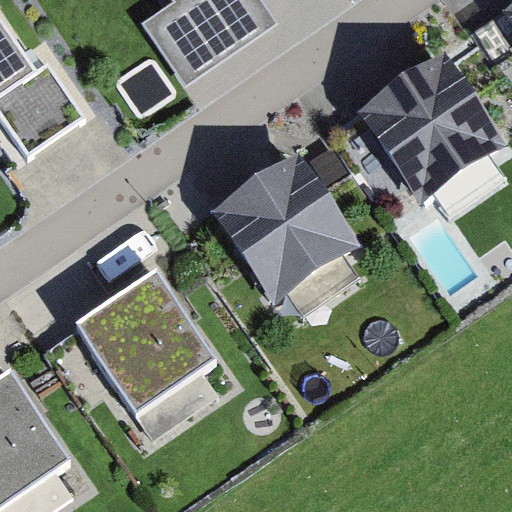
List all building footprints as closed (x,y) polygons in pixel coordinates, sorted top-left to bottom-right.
[(170,0),(181,14),(154,33),(199,97),(290,34),(265,0),(170,0)] [(0,126),(36,172),(92,128),(0,10),(0,126)] [(163,56),(124,82),(148,117),(187,90),(163,56)] [(360,130),(422,217),(511,153),(511,150),(451,65),(360,130)] [(303,182),(219,235),(269,315),(353,263),(303,182)] [(164,284),(82,338),(153,444),(219,400),(204,379),(220,368),(164,284)] [(20,389),(0,402),(0,511),(65,511),(75,506),(60,484),(77,474),(20,389)]
